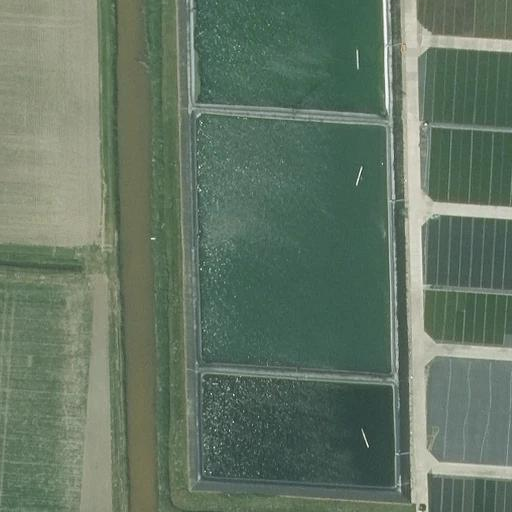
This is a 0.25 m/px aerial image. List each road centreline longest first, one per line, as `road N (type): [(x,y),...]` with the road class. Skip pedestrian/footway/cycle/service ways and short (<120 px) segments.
road 1 (track): [(511,213),(413,207),(408,0)]
road 2 (track): [(413,207),(418,511)]
